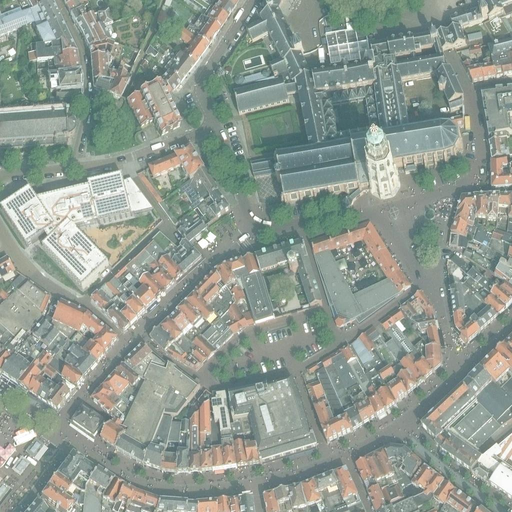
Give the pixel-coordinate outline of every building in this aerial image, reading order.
[(40,0),(29,5),(22,8),(27,6),(30,11),(34,24),(36,30),(35,31),(40,43),(30,45),(31,53),(28,54),(29,62),(36,61),(34,47),(60,41),(63,53),(76,54),(48,0),(40,0)] [(76,0),(66,6),(70,15),(81,10),(81,9),(85,8),(86,11),(86,12),(88,17),(93,15),(87,0),(76,0)] [(227,19),(210,8),(198,0),(196,0),(195,3),(207,12),(203,18),(220,30),(227,19)] [(210,0),(214,2),(210,8),(227,19),(233,9),(220,0),(210,0)] [(220,0),(233,9),(238,0),(220,0)] [(363,194),(362,193),(363,193),(362,192),(371,191),(369,192),(371,195),(375,192),(380,195),(380,199),(383,199),(384,195),(390,194),(392,197),(395,195),(393,192),(396,187),(400,187),(400,184),(396,184),(395,177),(398,175),(396,172),(395,173),(396,172),(394,170),(404,168),(405,172),(406,174),(409,173),(410,172),(409,172),(411,172),(413,171),(413,172),(414,173),(417,172),(417,170),(417,166),(424,164),(425,169),(427,168),(427,166),(434,164),(435,167),(437,167),(437,162),(444,161),(445,165),(447,165),(447,161),(453,158),(456,162),(457,160),(455,157),(459,151),(463,151),(463,149),(459,148),(458,141),(462,139),(460,137),(457,139),(451,133),(452,133),(454,134),(457,132),(456,129),(464,128),(463,116),(464,116),(464,115),(463,115),(462,116),(462,118),(430,125),(431,131),(429,132),(430,135),(422,137),(421,136),(421,133),(419,133),(420,136),(419,136),(419,137),(411,139),(410,135),(409,136),(407,121),(409,121),(409,119),(407,120),(406,112),(407,112),(407,110),(405,110),(404,100),(406,100),(405,98),(403,99),(401,82),(436,76),(442,88),(440,94),(445,95),(449,106),(450,112),(463,109),(463,101),(463,100),(450,71),(446,73),(443,58),(442,52),(440,46),(438,37),(432,38),(431,39),(430,38),(429,37),(429,38),(371,48),(372,59),(361,61),(362,72),(350,74),(349,71),(347,69),(344,70),(342,72),(343,75),(315,80),(312,80),(301,56),(303,55),(299,48),(297,49),(278,12),(284,0),(266,0),(264,5),(265,5),(262,9),(261,8),(261,9),(257,14),(261,19),(250,25),(252,28),(246,31),(248,34),(253,43),(269,35),(282,61),(270,67),(275,79),(278,78),(279,84),(234,94),(239,115),(289,104),(288,98),(300,95),(301,102),(311,155),(295,157),(295,154),(292,154),(293,158),(280,160),(279,156),(277,157),(278,160),(252,164),(252,163),(250,163),(254,179),(255,179),(278,175),(278,176),(276,179),(277,181),(279,182),(281,182),(283,192),(284,201),(281,202),(281,204),(285,204),(286,207),(288,207),(287,203),(300,201),(301,204),(303,204),(303,201),(315,198),(315,202),(317,201),(317,198),(329,196),(330,199),(332,199),(331,196),(343,194),(343,195),(344,198),(343,198),(341,204),(345,209),(351,208),(353,203),(352,202),(358,197),(363,194)] [(511,0),(478,0),(481,5),(483,10),(478,12),(478,11),(469,15),(450,21),(454,31),(447,34),(452,50),(466,46),(460,29),(463,28),(464,29),(483,23),(489,20),(490,22),(483,25),(494,43),(509,35),(511,39),(511,43),(489,50),(493,60),(484,62),(484,63),(479,64),(474,66),(472,62),(463,64),(473,83),(484,80),(511,75),(511,30),(505,19),(511,16),(511,15),(511,0)] [(81,10),(70,15),(74,24),(88,17),(86,12),(86,11),(85,8),(81,9),(81,10)] [(93,15),(88,17),(74,24),(82,34),(81,34),(82,35),(105,27),(105,26),(112,23),(108,9),(98,13),(101,23),(96,24),(93,15)] [(0,36),(34,24),(30,11),(22,13),(21,11),(7,16),(1,18),(0,16),(0,36)] [(179,50),(176,53),(194,67),(208,47),(185,31),(160,13),(156,23),(190,47),(187,53),(185,51),(183,53),(179,50)] [(203,18),(201,17),(191,30),(188,28),(185,31),(208,47),(220,30),(203,18)] [(105,27),(82,35),(84,39),(88,48),(108,44),(111,45),(104,30),(106,29),(105,27)] [(155,36),(159,40),(164,34),(160,31),(157,33),(155,36)] [(447,51),(452,50),(447,34),(443,35),(438,37),(440,46),(442,52),(447,51)] [(36,61),(29,62),(36,62),(53,61),(53,64),(48,65),(48,64),(37,66),(37,71),(56,68),(77,65),(76,54),(63,53),(60,41),(34,47),(36,61)] [(108,44),(88,48),(90,58),(104,56),(111,59),(120,63),(121,63),(123,59),(133,63),(138,53),(111,45),(108,44)] [(157,54),(149,47),(147,51),(145,54),(147,56),(148,56),(150,54),(154,58),(157,54)] [(176,53),(163,70),(168,74),(180,84),(194,67),(176,53)] [(104,56),(90,58),(92,82),(105,80),(113,83),(117,73),(108,72),(107,65),(110,65),(109,62),(111,59),(104,56)] [(139,67),(143,70),(147,63),(144,60),(139,67)] [(112,87),(109,94),(120,99),(130,76),(121,72),(124,64),(121,63),(120,63),(117,73),(113,83),(112,87)] [(56,68),(37,71),(38,80),(78,75),(77,65),(56,68)] [(161,78),(157,82),(171,94),(180,84),(168,74),(162,80),(161,78)] [(78,75),(38,80),(38,92),(39,92),(80,90),(78,75)] [(105,80),(92,82),(93,90),(109,94),(112,87),(113,83),(105,80)] [(171,94),(157,82),(157,83),(159,84),(139,94),(139,95),(126,102),(131,112),(132,111),(140,128),(152,122),(160,137),(180,127),(166,99),(171,94)] [(0,160),(4,161),(3,151),(12,150),(12,152),(14,152),(13,150),(23,149),(23,151),(24,151),(24,149),(25,149),(26,154),(31,154),(31,148),(33,148),(33,151),(34,151),(34,148),(43,148),(43,150),(44,150),(44,148),(53,147),(53,149),(55,149),(55,147),(66,146),(66,138),(67,137),(69,137),(71,136),(72,135),(73,133),(74,132),(75,130),(75,128),(75,126),(74,125),(74,123),(73,121),(71,120),(70,119),(68,118),(67,118),(66,116),(64,116),(64,109),(59,110),(60,102),(80,103),(80,90),(39,92),(50,92),(55,92),(56,102),(55,110),(52,110),(52,108),(50,108),(50,111),(41,112),(41,109),(30,110),(30,108),(30,107),(29,107),(29,106),(28,105),(27,104),(26,104),(25,104),(24,104),(23,105),(22,105),(21,106),(21,107),(21,108),(21,109),(21,110),(10,111),(10,114),(1,115),(0,111),(0,109),(0,160)] [(489,138),(490,144),(506,141),(501,119),(511,117),(511,90),(511,91),(502,92),(481,95),(489,138)] [(506,141),(490,144),(493,161),(506,158),(510,157),(510,158),(511,157),(511,149),(510,140),(506,141)] [(175,156),(175,157),(182,167),(190,181),(204,170),(191,149),(175,156)] [(175,157),(162,162),(167,173),(182,167),(175,157)] [(491,162),(491,175),(509,173),(506,158),(493,161),(493,162),(491,162)] [(167,173),(162,162),(149,167),(153,179),(167,173)] [(185,194),(188,199),(211,182),(204,170),(190,181),(180,189),(183,195),(185,194)] [(509,173),(491,175),(492,189),(511,187),(509,173)] [(164,211),(167,209),(141,174),(137,176),(164,211)] [(90,189),(38,200),(29,189),(1,210),(27,248),(46,235),(50,241),(43,248),(83,289),(109,265),(74,229),(98,223),(98,224),(132,216),(131,214),(134,213),(134,214),(154,210),(131,179),(126,180),(126,181),(124,182),(122,176),(88,185),(90,189)] [(211,182),(188,199),(191,204),(189,206),(194,211),(201,206),(199,202),(203,200),(205,203),(206,202),(218,193),(211,182)] [(218,193),(206,202),(211,210),(210,211),(214,217),(215,216),(217,219),(231,209),(218,193)] [(499,197),(498,208),(508,209),(508,208),(510,208),(510,206),(511,205),(511,196),(499,197)] [(490,197),(473,198),(476,220),(487,220),(490,197)] [(490,197),(487,220),(497,221),(498,208),(499,197),(492,197),(490,197)] [(458,213),(455,221),(467,226),(467,225),(473,228),(476,220),(473,198),(462,199),(458,213)] [(498,208),(497,221),(498,219),(499,219),(500,214),(509,215),(509,218),(511,218),(511,205),(510,206),(510,208),(508,208),(508,209),(498,208)] [(207,229),(205,227),(201,222),(198,219),(193,223),(187,216),(178,224),(182,229),(178,231),(186,242),(188,245),(207,229)] [(451,233),(451,235),(459,235),(468,239),(473,240),(474,235),(476,229),(473,228),(467,225),(467,226),(455,221),(451,233)] [(369,223),(338,234),(309,243),(314,257),(327,252),(345,246),(363,240),(364,242),(379,265),(391,257),(369,223)] [(474,235),(473,240),(472,241),(480,245),(481,245),(511,261),(511,237),(506,235),(494,231),(494,232),(482,227),(476,226),(476,229),(474,235)] [(160,233),(152,240),(184,276),(193,268),(168,241),(160,233)] [(459,235),(451,235),(449,247),(458,248),(459,235)] [(459,235),(458,248),(464,249),(466,250),(467,250),(468,239),(459,235)] [(152,240),(143,250),(175,284),(184,276),(152,240)] [(178,249),(168,241),(193,268),(202,260),(189,246),(188,245),(186,242),(183,244),(178,249)] [(295,246),(255,258),(260,275),(291,266),(289,268),(290,272),(293,273),(298,272),(310,309),(321,306),(322,305),(308,261),(308,260),(303,243),(295,246)] [(481,245),(480,245),(476,253),(493,263),(500,266),(501,268),(500,269),(511,275),(511,261),(481,245)] [(143,250),(132,260),(148,277),(148,276),(165,294),(175,284),(143,250)] [(466,250),(463,256),(499,280),(511,289),(511,275),(500,269),(501,268),(500,266),(493,263),(492,263),(490,263),(477,255),(467,250),(466,250)] [(314,257),(317,267),(319,276),(322,285),(327,300),(334,320),(339,330),(363,318),(362,316),(353,301),(329,255),(327,252),(314,257)] [(456,256),(451,261),(460,269),(465,263),(456,256)] [(391,257),(379,265),(390,282),(393,286),(399,294),(410,287),(391,257)] [(255,258),(242,261),(251,283),(263,316),(265,322),(275,319),(260,275),(255,258)] [(0,275),(2,279),(15,271),(8,259),(0,263),(0,275)] [(132,260),(124,268),(140,284),(139,284),(156,302),(165,294),(148,276),(148,277),(132,260)] [(242,261),(226,266),(242,291),(246,300),(250,312),(255,324),(265,322),(263,316),(251,283),(242,261)] [(451,261),(450,261),(457,267),(453,272),(465,284),(463,288),(474,297),(498,318),(506,310),(492,296),(483,289),(464,273),(460,269),(451,261)] [(226,266),(215,273),(226,289),(227,288),(234,298),(237,305),(246,300),(242,291),(226,266)] [(470,267),(464,273),(483,289),(506,310),(511,304),(511,303),(511,302),(493,286),(491,285),(470,267)] [(124,268),(114,278),(134,298),(146,312),(156,302),(139,284),(140,284),(124,268)] [(215,273),(195,296),(214,314),(234,335),(248,327),(242,315),(237,305),(234,298),(227,288),(226,289),(215,273)] [(21,276),(11,286),(17,291),(28,281),(22,277),(21,276)] [(114,278),(105,285),(114,295),(117,298),(124,306),(125,306),(138,320),(146,312),(134,298),(114,278)] [(511,289),(499,280),(493,286),(511,302),(511,289)] [(0,307),(0,342),(45,293),(28,281),(17,291),(10,298),(6,302),(0,307)] [(391,283),(353,301),(362,316),(398,295),(399,294),(393,286),(390,282),(391,283)] [(115,300),(117,298),(114,295),(105,285),(91,299),(123,334),(131,326),(118,312),(114,306),(113,307),(110,304),(114,300),(115,300)] [(463,288),(450,289),(451,297),(454,316),(465,314),(480,333),(498,318),(474,297),(463,288)] [(0,359),(7,351),(23,332),(28,336),(42,320),(51,297),(45,293),(0,342),(0,359)] [(416,296),(408,303),(424,323),(435,321),(432,309),(421,293),(416,296)] [(195,296),(187,304),(226,343),(234,335),(214,314),(195,296)] [(124,306),(117,298),(115,300),(114,300),(110,304),(113,307),(114,306),(118,312),(131,326),(138,320),(125,306),(124,306)] [(79,310),(62,302),(50,327),(71,342),(78,334),(81,336),(82,336),(83,337),(88,331),(94,336),(89,341),(91,343),(105,355),(118,340),(89,315),(79,310)] [(424,323),(408,303),(401,308),(421,334),(427,333),(437,331),(435,321),(424,323)] [(187,304),(178,313),(216,352),(226,343),(187,304)] [(398,310),(388,317),(395,325),(404,318),(398,310)] [(250,312),(242,315),(248,327),(255,324),(250,312)] [(178,313),(169,322),(208,360),(216,352),(178,313)] [(465,314),(454,316),(455,328),(461,335),(459,337),(466,345),(480,333),(465,314)] [(388,317),(380,323),(399,349),(425,382),(425,381),(434,373),(413,348),(395,325),(388,317)] [(50,327),(44,322),(33,336),(49,348),(48,350),(56,357),(59,360),(66,366),(67,365),(85,380),(97,364),(84,353),(71,343),(71,342),(50,327)] [(169,322),(161,330),(189,359),(193,355),(196,352),(206,362),(208,360),(169,322)] [(399,349),(380,323),(393,340),(386,345),(417,388),(425,382),(399,349)] [(396,327),(395,325),(413,348),(434,373),(435,372),(434,370),(441,363),(441,349),(430,350),(423,341),(414,348),(396,327)] [(189,359),(161,330),(150,339),(165,354),(196,372),(203,365),(193,355),(189,359)] [(439,348),(436,332),(437,332),(437,331),(427,333),(421,334),(419,336),(423,340),(423,341),(430,350),(441,349),(440,349),(440,348),(439,348)] [(0,377),(2,374),(3,374),(31,339),(31,338),(30,339),(28,336),(23,332),(7,351),(0,359),(0,377)] [(78,334),(81,336),(78,340),(88,348),(84,353),(97,364),(105,355),(91,343),(89,341),(89,342),(83,337),(82,336),(81,336),(78,334)] [(359,339),(363,344),(378,367),(382,364),(385,368),(377,373),(396,405),(408,396),(369,339),(365,334),(359,339)] [(365,334),(369,339),(408,396),(417,388),(386,345),(386,346),(390,351),(388,352),(389,353),(385,356),(379,348),(382,346),(374,336),(369,339),(365,334)] [(31,339),(3,374),(3,375),(19,386),(44,353),(45,354),(48,350),(49,348),(33,336),(32,338),(31,338),(31,339)] [(504,346),(494,356),(511,372),(511,353),(504,346)] [(134,371),(133,373),(143,382),(152,363),(164,368),(165,365),(142,347),(125,363),(134,371)] [(348,347),(339,352),(375,416),(384,410),(385,412),(385,413),(386,412),(364,374),(348,347)] [(19,386),(18,388),(27,394),(29,392),(48,367),(50,365),(56,357),(48,350),(45,354),(44,353),(19,386)] [(196,352),(193,355),(203,365),(206,362),(196,352)] [(339,352),(330,357),(363,426),(376,418),(375,416),(339,352)] [(511,372),(494,356),(480,370),(496,385),(511,401),(511,400),(511,372)] [(56,357),(50,365),(58,372),(57,374),(67,381),(77,389),(85,380),(67,365),(66,366),(59,360),(56,357)] [(321,362),(322,362),(329,379),(353,432),(363,426),(330,357),(321,362)] [(315,372),(319,383),(340,438),(353,432),(329,379),(322,362),(323,366),(319,368),(317,365),(307,371),(310,375),(315,372)] [(129,432),(116,451),(144,466),(164,418),(164,416),(177,417),(200,388),(190,379),(178,370),(166,363),(165,365),(164,368),(152,363),(143,382),(138,393),(132,405),(130,410),(123,426),(122,428),(129,432)] [(115,374),(138,393),(143,382),(133,373),(123,365),(115,374)] [(48,367),(29,392),(38,398),(49,384),(48,385),(42,381),(46,376),(52,381),(57,374),(48,367)] [(373,367),(364,374),(386,412),(396,405),(377,373),(373,367)] [(472,378),(463,388),(501,427),(511,419),(511,400),(511,401),(496,385),(480,370),(479,370),(480,371),(472,378)] [(57,374),(52,381),(49,384),(38,398),(48,405),(58,391),(63,386),(67,381),(57,374)] [(115,374),(103,387),(130,410),(132,405),(121,395),(129,385),(115,374)] [(229,394),(233,422),(240,421),(250,419),(261,465),(317,447),(313,436),(311,437),(309,429),(309,428),(308,428),(306,421),(307,421),(306,420),(304,413),(304,412),(304,413),(301,404),(302,404),(302,403),(301,404),(292,380),(267,387),(267,386),(229,394)] [(58,412),(77,389),(67,381),(63,386),(58,391),(48,405),(58,412)] [(340,438),(319,383),(307,387),(323,430),(322,431),(327,444),(340,438)] [(130,410),(103,387),(92,400),(114,421),(123,426),(130,410)] [(501,427),(463,388),(429,419),(421,427),(435,442),(436,443),(434,444),(440,450),(440,451),(462,467),(473,454),(478,449),(501,428),(501,427)] [(198,402),(205,407),(208,403),(213,397),(206,392),(198,402)] [(217,402),(212,403),(215,424),(220,423),(225,470),(237,468),(231,429),(231,426),(226,395),(216,396),(217,400),(217,402)] [(205,407),(200,412),(201,473),(213,471),(212,451),(210,418),(209,402),(208,403),(205,407)] [(213,402),(209,402),(210,418),(212,451),(213,471),(225,470),(222,442),(220,423),(215,424),(212,403),(217,402),(213,402)] [(96,440),(106,425),(85,410),(74,425),(87,434),(96,440)] [(190,422),(189,473),(201,473),(200,412),(190,422)] [(164,418),(144,466),(161,472),(162,472),(172,423),(173,420),(164,418)] [(250,419),(240,421),(241,427),(245,444),(249,466),(261,465),(250,419)] [(123,426),(114,421),(101,440),(116,451),(129,432),(122,428),(123,426)] [(181,423),(177,474),(189,473),(190,422),(181,421),(181,423)] [(172,423),(162,472),(177,474),(181,423),(172,423)] [(241,427),(231,429),(237,468),(249,466),(245,444),(241,427)] [(511,434),(487,456),(483,459),(482,458),(477,463),(495,477),(489,486),(511,501),(511,434)] [(36,443),(28,452),(33,456),(40,446),(36,443)] [(390,449),(384,452),(400,491),(411,485),(413,482),(411,480),(421,465),(405,451),(390,449)] [(473,454),(462,467),(467,469),(470,472),(476,465),(477,463),(482,458),(483,459),(487,456),(482,452),(478,449),(473,454)] [(384,452),(366,461),(377,489),(378,489),(385,507),(394,503),(404,499),(400,491),(384,452)] [(71,454),(56,476),(80,494),(78,508),(78,511),(82,511),(85,494),(85,487),(97,471),(71,454)] [(22,460),(14,470),(19,474),(26,464),(22,460)] [(358,465),(357,468),(366,489),(368,492),(368,493),(377,489),(366,461),(358,465)] [(495,477),(477,463),(476,465),(470,472),(489,486),(495,477)] [(423,495),(436,476),(424,468),(413,482),(411,485),(400,491),(404,499),(394,503),(396,507),(413,500),(423,495)] [(102,496),(113,481),(97,471),(85,487),(85,494),(82,511),(100,511),(101,508),(102,496)] [(364,511),(346,471),(333,476),(347,509),(348,511),(364,511)] [(56,476),(48,487),(69,502),(78,508),(80,494),(56,476)] [(333,476),(301,488),(308,511),(339,511),(347,509),(333,476)] [(423,495),(413,500),(417,508),(430,503),(431,500),(433,498),(444,482),(436,476),(423,495)] [(100,511),(112,511),(123,487),(113,481),(102,496),(101,508),(100,511)] [(444,482),(433,498),(445,506),(455,491),(456,490),(449,485),(444,482)] [(69,502),(48,487),(40,497),(60,511),(78,511),(78,508),(69,502)] [(125,511),(133,492),(123,487),(112,511),(125,511)] [(308,511),(301,488),(288,491),(293,511),(308,511)] [(368,493),(375,511),(384,511),(391,509),(390,505),(385,507),(378,489),(377,489),(368,493)] [(293,511),(288,491),(275,494),(279,511),(293,511)] [(470,511),(475,506),(455,491),(445,506),(444,506),(441,511),(439,511),(470,511)] [(140,511),(146,497),(133,492),(125,511),(140,511)] [(264,497),(266,511),(279,511),(275,494),(264,497)] [(146,497),(140,511),(155,511),(158,502),(146,497)] [(252,511),(250,499),(237,500),(238,511),(252,511)] [(238,511),(237,500),(227,502),(227,511),(238,511)] [(384,511),(419,511),(417,508),(413,500),(396,507),(391,509),(384,511)] [(195,511),(195,504),(194,505),(186,504),(185,504),(158,502),(155,511),(195,511)] [(227,511),(227,502),(214,503),(214,511),(227,511)] [(46,511),(36,503),(29,511),(27,511),(46,511)] [(214,511),(214,503),(195,504),(195,511),(214,511)]
